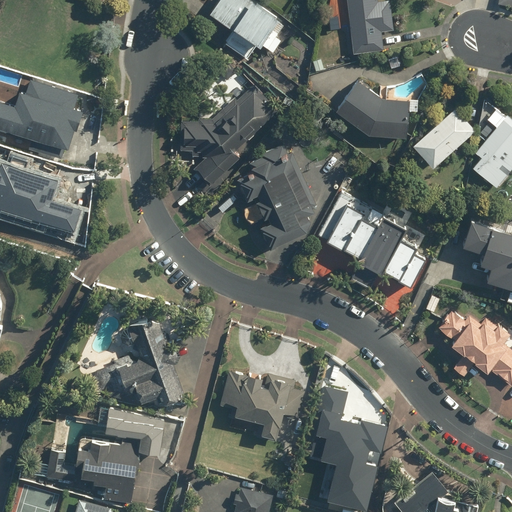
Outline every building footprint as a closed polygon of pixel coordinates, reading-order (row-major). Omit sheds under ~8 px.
[(245,0),(214,0),(205,14),(231,31),(223,42),(246,58),(273,20),(245,0)] [(392,30),(389,0),(344,0),(350,55),(382,52),(380,31),(392,30)] [(0,97),(0,128),(30,138),(25,153),(65,166),(87,97),(25,77),(17,103),(0,97)] [(357,80),(333,110),(366,135),(404,139),(407,97),(375,94),(357,80)] [(179,117),(178,150),(190,151),(190,156),(203,157),(191,168),(207,185),(237,157),(231,151),(275,111),(252,86),(236,101),(233,97),(211,118),(179,117)] [(474,132),(453,107),(410,145),(431,169),(474,132)] [(482,178),(495,189),(511,168),(511,118),(506,114),(473,154),(479,159),(470,169),(473,172),(468,178),(476,185),(482,178)] [(303,216),(317,209),(290,152),(285,154),(280,144),(258,154),(259,157),(244,164),(247,172),(233,178),(242,200),(253,195),(256,200),(252,202),(260,220),(264,218),(266,222),(256,227),(266,249),(302,233),(306,222),(303,216)] [(0,171),(0,210),(77,236),(85,211),(52,200),(59,180),(4,162),(1,172),(0,171)] [(314,235),(358,261),(348,278),(368,290),(378,272),(408,289),(424,261),(411,253),(413,248),(397,239),(403,229),(378,215),(372,225),(358,218),(361,212),(366,215),(371,206),(341,189),(314,235)] [(508,290),(504,302),(511,304),(511,234),(467,220),(459,248),(478,254),(474,265),(485,268),(481,282),(508,290)] [(154,404),(182,394),(172,363),(174,362),(178,355),(175,346),(168,340),(164,342),(153,309),(125,318),(137,354),(94,369),(90,377),(94,391),(117,396),(132,392),(135,401),(151,395),(154,404)] [(484,316),(478,323),(468,315),(464,320),(450,309),(435,330),(449,340),(446,344),(460,355),(449,370),(460,379),(471,364),(483,373),(486,368),(510,387),(511,384),(511,349),(502,341),(507,334),(484,316)] [(257,377),(226,369),(218,403),(229,406),(227,415),(256,422),(253,434),(270,439),(276,417),(294,422),(302,389),(291,386),(293,378),(265,371),(262,386),(255,385),(257,377)] [(340,457),(331,494),(366,502),(377,458),(368,455),(370,446),(382,449),(389,419),(362,412),(360,418),(342,414),(348,389),(325,384),(309,449),(340,457)] [(47,448),(43,475),(102,484),(100,496),(131,501),(140,444),(160,447),(165,414),(109,405),(106,427),(119,429),(117,441),(85,436),(83,447),(73,445),(70,463),(62,462),(64,451),(47,448)] [(326,493),(333,468),(319,464),(312,490),(326,493)] [(430,471),(405,490),(391,500),(400,511),(476,511),(478,507),(438,498),(446,492),(430,471)] [(266,511),(271,494),(238,486),(237,493),(233,492),(231,502),(234,503),(231,511),(266,511)] [(111,511),(109,507),(76,497),(71,511),(111,511)]
